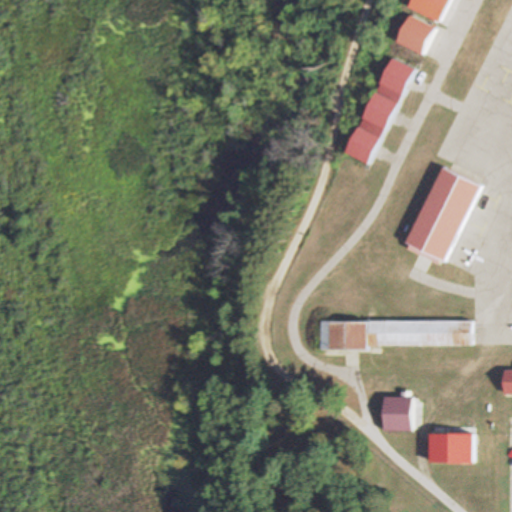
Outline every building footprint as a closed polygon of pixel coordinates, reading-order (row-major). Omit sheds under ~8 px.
[(453,0),(442,23),(412,9),(416,0),(453,0)] [(440,29),(426,56),(398,42),(412,15),(440,29)] [(420,70),(395,58),(347,153),(371,166),(420,70)] [(486,186),(446,167),(409,243),(448,262),(486,186)] [(476,321),(323,320),(323,351),(370,351),(370,347),(476,347),(476,321)] [(387,432),(416,432),(416,398),(387,398),(387,432)] [(477,429),(434,429),(434,463),(477,463),(477,429)]
